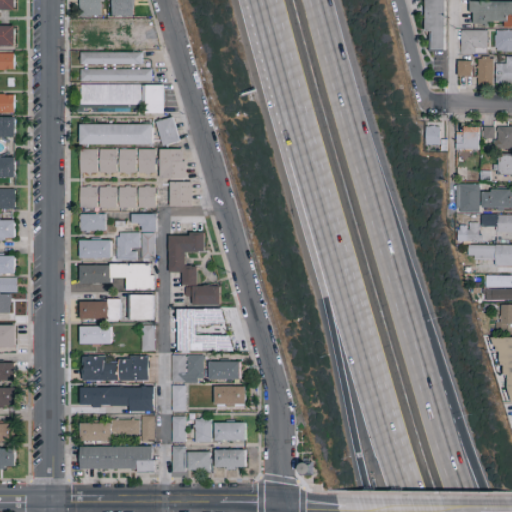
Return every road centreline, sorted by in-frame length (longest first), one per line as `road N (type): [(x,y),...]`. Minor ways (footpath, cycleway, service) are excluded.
road 1 (motorway): [(466,511),(319,0)]
road 2 (residential): [(49,0),(52,511)]
road 3 (motorway): [(292,101),(410,511)]
road 4 (residential): [(280,405),(169,0)]
road 5 (motorway): [(292,101),(287,154),(370,511)]
road 6 (residential): [(0,503),(278,505)]
road 7 (motorway): [(482,511),(430,391)]
